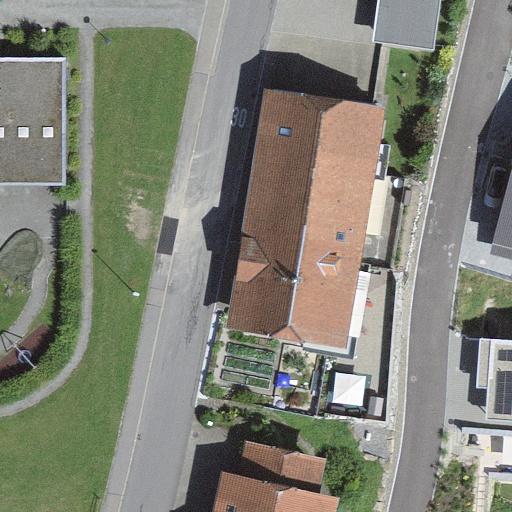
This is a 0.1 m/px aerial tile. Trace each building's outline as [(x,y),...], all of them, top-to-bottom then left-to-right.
[(442,0),(376,0),(370,40),(435,49),(442,0)] [(0,177),(61,177),(61,62),(0,61),(0,177)] [(230,332),(348,352),(387,111),(269,92),(230,332)] [(511,162),(491,245),(511,250),(511,162)] [(511,336),(457,333),(448,488),(511,491),(511,336)] [(223,472),(214,511),(341,511),(345,498),(318,492),(324,462),(247,445),(240,476),(223,472)]
